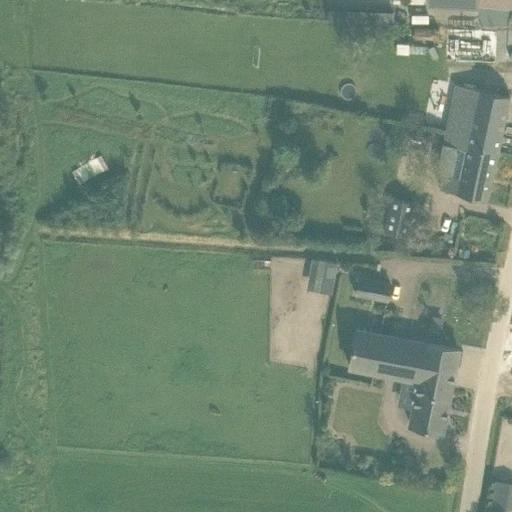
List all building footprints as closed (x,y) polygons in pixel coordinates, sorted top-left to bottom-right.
[(326,21),(339,21),(340,10),(337,9),(327,9),(326,21)] [(339,21),(339,22),(392,24),(392,12),(340,10),(339,21)] [(262,13),(250,86),(298,94),(310,21),(262,13)] [(456,84),(446,133),(467,137),(466,144),(497,150),(509,96),(456,84)] [(467,137),(446,133),(440,160),(445,161),(440,189),(455,192),(455,193),(486,200),(497,150),(466,144),(467,137)] [(382,232),(406,237),(413,203),(390,199),(382,232)] [(356,293),(387,300),(390,284),(359,278),(356,293)] [(349,365),(418,379),(426,342),(357,328),(349,365)] [(426,342),(418,379),(409,424),(442,431),(458,349),(426,342)] [(511,506),(511,481),(496,478),(492,503),(511,506)]
